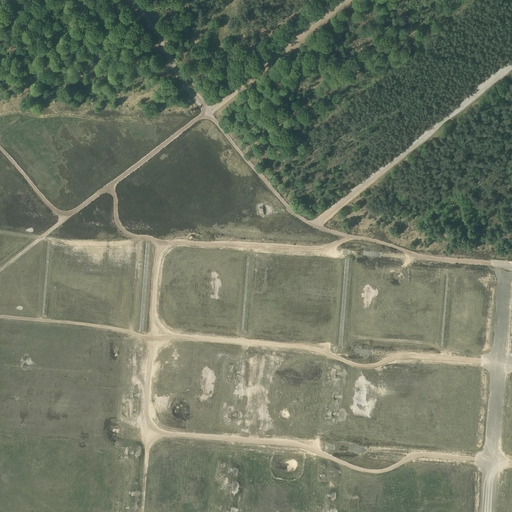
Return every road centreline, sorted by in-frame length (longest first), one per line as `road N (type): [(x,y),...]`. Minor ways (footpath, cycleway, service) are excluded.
road 1 (track): [(511,264),(432,259),(353,237),(308,249),(167,244),(156,266),(145,405),(154,431),(296,444),(366,470),(427,455),(511,462)]
road 2 (track): [(0,316),(153,338),(308,347),(364,366),(413,356),(511,368)]
road 3 (track): [(0,270),(346,0)]
road 4 (track): [(353,237),(288,207),(176,71),(132,0)]
road 5 (track): [(313,225),(511,64)]
road 6 (track): [(487,511),(506,264)]
